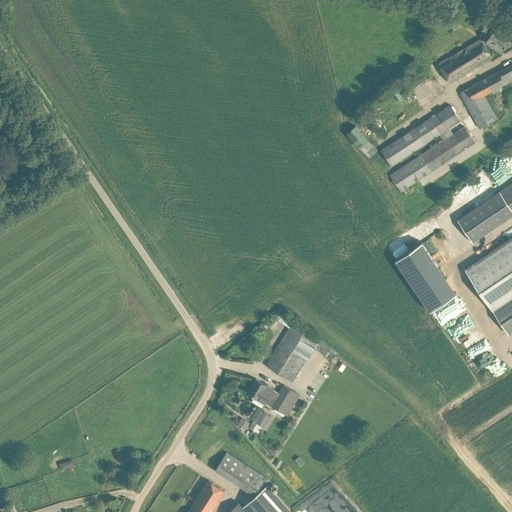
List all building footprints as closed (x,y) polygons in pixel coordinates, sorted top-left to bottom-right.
[(486,41),(501,51),(509,40),(494,29),(494,30),(485,25),(481,31),(489,37),(486,41)] [(438,63),(450,83),(492,57),(481,38),(438,63)] [(460,92),(479,128),(496,119),(483,95),(506,83),(499,71),(460,92)] [(461,127),(453,133),(449,128),(461,120),(450,103),(381,148),(392,165),(439,134),(443,139),(390,174),(401,191),(476,142),(463,123),(460,125),(461,127)] [(360,147),(369,158),(378,150),(369,139),(360,147)] [(511,208),(500,190),(458,219),(473,241),(511,214),(511,208)] [(428,252),(449,241),(442,229),(421,241),(428,252)] [(511,236),(465,268),(509,334),(511,331),(511,236)] [(393,258),(427,309),(454,292),(420,240),(393,258)] [(337,353),(319,339),(292,323),(266,365),(293,382),(315,347),(332,360),(337,353)] [(481,373),(500,362),(484,333),(476,338),(473,334),(463,340),(481,373)] [(273,407),(286,415),(300,395),(284,384),(279,392),(256,378),(248,392),(273,408),(273,407)] [(259,432),(270,416),(260,409),(249,425),(259,432)] [(241,416),(236,424),(245,429),(250,421),(241,416)] [(224,456),(215,469),(255,495),(264,481),(266,477),(242,462),(227,452),(224,456)] [(59,464),(61,469),(73,465),(71,459),(59,464)] [(210,511),(225,490),(209,480),(187,511),(210,511)] [(255,495),(244,504),(250,511),(291,511),(290,511),(290,510),(264,481),(255,495)] [(240,500),(226,511),(250,511),(244,504),(240,500)]
